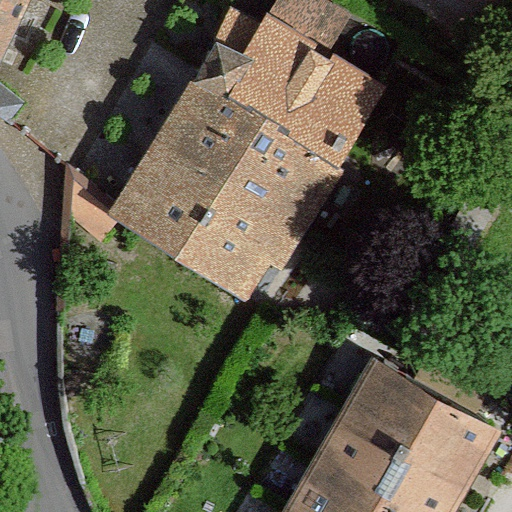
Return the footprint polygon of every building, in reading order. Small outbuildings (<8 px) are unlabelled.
[(0,0),(0,36),(16,0),(0,0)] [(319,59),(344,19),(312,0),(282,0),(266,27),(319,59)] [(339,158),(377,95),(319,59),(266,27),(252,49),(227,33),(202,74),(339,158)] [(202,74),(119,210),(236,282),(257,248),(276,260),(339,158),(202,74)] [(380,348),(285,511),(440,511),(496,415),(380,348)]
